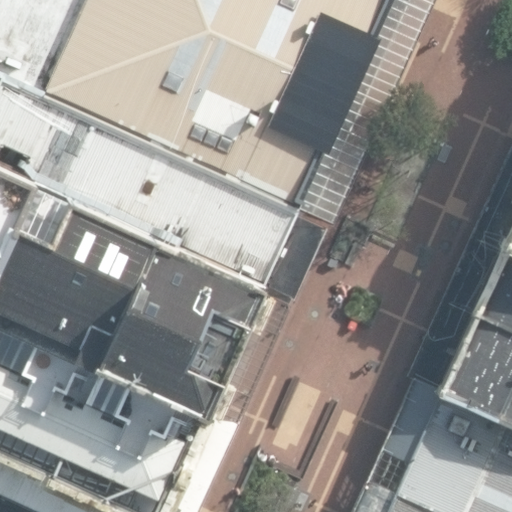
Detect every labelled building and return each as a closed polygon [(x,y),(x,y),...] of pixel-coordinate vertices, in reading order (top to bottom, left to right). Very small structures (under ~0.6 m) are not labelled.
[(300,211),(395,0),(0,0),(0,76),(5,78),(300,211)] [(300,211),(5,78),(0,88),(0,166),(268,285),(300,211)] [(0,331),(207,425),(268,285),(0,166),(0,331)] [(511,209),(494,252),(511,259),(511,209)] [(511,259),(494,252),(428,397),(511,432),(511,259)] [(0,459),(117,511),(167,511),(207,425),(0,331),(0,459)] [(511,511),(511,432),(428,397),(392,495),(431,511),(511,511)] [(431,511),(392,495),(384,511),(431,511)]
